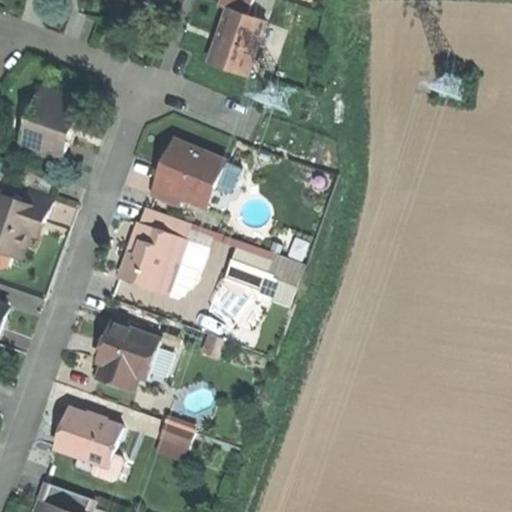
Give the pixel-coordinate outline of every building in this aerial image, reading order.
[(222,0),(220,6),(230,10),(249,17),(254,0),(222,0)] [(249,17),(230,10),(221,35),(212,61),(250,75),(268,23),(249,17)] [(23,146),(64,160),(70,142),(65,140),(71,125),(76,127),(82,108),(65,102),(68,95),(43,87),(23,146)] [(73,134),(76,127),(71,125),(65,140),(70,142),(73,134)] [(229,162),(176,140),(165,165),(153,194),(181,206),(185,197),(202,204),(211,184),(218,187),(229,162)] [(244,168),(229,162),(218,187),(233,194),(244,168)] [(210,207),(218,187),(211,184),(202,204),(210,207)] [(0,250),(12,255),(18,257),(21,247),(26,249),(31,235),(37,219),(47,222),(56,197),(31,188),(26,202),(2,194),(0,198),(0,250)] [(193,224),(148,208),(142,226),(147,227),(138,255),(132,253),(124,277),(169,293),(170,291),(182,255),(171,251),(176,236),(187,240),(190,230),(193,224)] [(44,230),(47,222),(37,219),(31,235),(41,239),(44,230)] [(267,276),(273,278),(282,256),(193,224),(190,230),(239,248),(227,280),(251,289),(257,299),(267,276)] [(138,236),(132,253),(138,255),(147,227),(142,226),(138,236)] [(185,244),(187,240),(176,236),(171,251),(182,255),(186,245),(185,244)] [(208,252),(186,245),(182,255),(170,291),(181,295),(187,279),(197,282),(208,252)] [(8,265),(12,255),(0,250),(0,265),(3,266),(8,265)] [(307,265),(282,256),(273,278),(299,287),(307,265)] [(0,336),(4,326),(11,307),(0,303),(0,336)] [(158,338),(115,323),(108,342),(101,361),(105,363),(142,376),(144,377),(158,338)] [(222,356),(228,340),(212,334),(206,350),(222,356)] [(164,340),(158,338),(144,377),(150,379),(164,340)] [(137,391),(142,376),(105,363),(99,378),(137,391)] [(126,428),(72,409),(66,427),(58,447),(112,467),(126,428)] [(191,448),(196,432),(168,422),(163,438),(191,448)] [(92,511),(97,500),(48,483),(42,499),(37,511),(92,511)]
